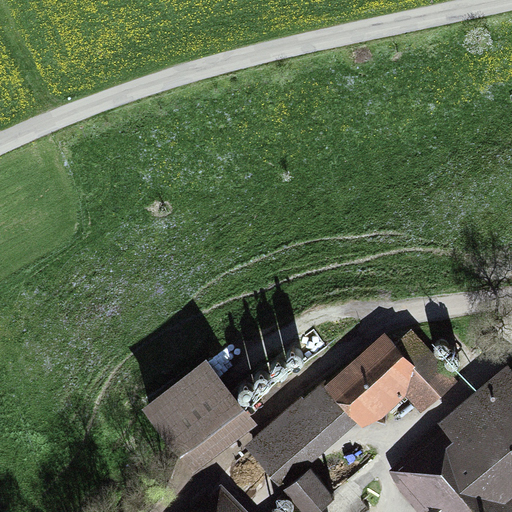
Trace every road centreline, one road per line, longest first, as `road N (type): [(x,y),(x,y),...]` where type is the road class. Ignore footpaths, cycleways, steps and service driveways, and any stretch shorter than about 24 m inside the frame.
road 1 (unclassified): [(0,144),(214,65),(511,0)]
road 2 (track): [(511,293),(358,330)]
